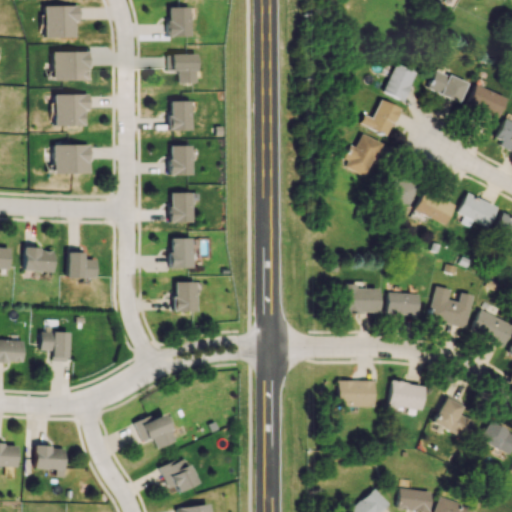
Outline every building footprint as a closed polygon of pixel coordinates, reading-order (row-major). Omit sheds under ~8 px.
[(76,4),(77,19),(73,19),(73,37),(43,37),(42,4),(76,4)] [(186,6),(186,37),(166,37),(166,6),(186,6)] [(86,50),(86,80),(51,80),(50,50),(86,50)] [(195,52),(194,82),(176,82),(176,69),(165,69),(165,52),(195,52)] [(400,100),(414,72),(395,63),(381,91),(400,100)] [(464,83),(434,69),(425,88),(455,102),(464,83)] [(492,119),(502,98),(472,84),(462,105),(492,119)] [(86,92),(86,108),(82,108),(83,125),(52,126),(51,93),(86,92)] [(187,98),(188,130),(167,130),(167,98),(187,98)] [(395,106),(377,99),(371,117),(360,114),(357,125),(385,135),(395,106)] [(511,123),(501,118),(490,140),(507,149),(509,146),(511,147),(511,123)] [(378,142),(357,132),(341,166),(363,176),(378,142)] [(87,144),(87,174),(51,174),(50,145),(87,144)] [(188,144),(188,175),(168,175),(167,144),(188,144)] [(404,204),(413,187),(385,173),(376,190),(404,204)] [(188,191),(188,222),(167,222),(166,192),(188,191)] [(410,211),(441,223),(449,203),(418,191),(410,211)] [(454,213),(460,215),(457,223),(466,227),(468,220),(483,227),(493,206),(462,193),(454,213)] [(511,242),(511,218),(499,212),(490,232),(511,242)] [(189,237),(188,267),(166,267),(166,237),(189,237)] [(19,245),(37,246),(37,250),(51,250),(50,272),(18,271),(19,245)] [(63,251),(81,252),(81,260),(93,260),(92,278),(63,277),(63,251)] [(192,280),(193,310),(172,311),(172,281),(192,280)] [(375,313),(376,288),(353,288),(354,281),(343,281),(342,312),(375,313)] [(461,327),(468,294),(456,292),(454,301),(445,299),(447,289),(432,286),(425,319),(461,327)] [(414,293),(384,292),(383,314),(413,315),(414,293)] [(508,325),(476,309),(466,330),(499,345),(508,325)] [(66,331),(64,361),(48,360),(48,349),(36,348),(37,330),(66,331)] [(0,339),(19,340),(18,360),(5,359),(4,363),(0,362),(0,339)] [(333,406),(369,406),(370,380),(334,380),(333,406)] [(384,404),(415,411),(420,386),(388,380),(384,404)] [(468,420),(455,414),(459,405),(441,397),(430,424),(461,437),(468,420)] [(158,411),(172,441),(146,454),(132,424),(158,411)] [(475,441),(505,454),(511,436),(511,433),(483,422),(475,441)] [(0,443),(1,443),(1,447),(15,448),(14,466),(0,465),(0,443)] [(32,446),(48,447),(48,449),(62,450),(60,475),(51,474),(51,467),(31,466),(32,446)] [(177,456),(192,483),(169,495),(155,467),(177,456)] [(377,511),(386,504),(371,488),(345,511),(377,511)] [(426,511),(427,490),(396,489),(395,510),(426,511)] [(468,511),(470,509),(437,495),(430,511),(468,511)] [(205,503),(206,511),(173,511),(173,508),(205,503)]
